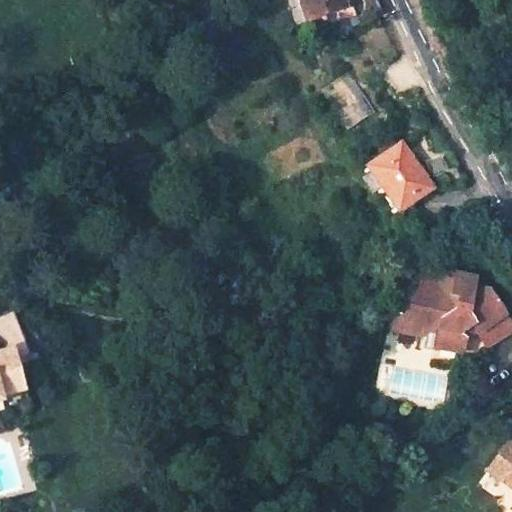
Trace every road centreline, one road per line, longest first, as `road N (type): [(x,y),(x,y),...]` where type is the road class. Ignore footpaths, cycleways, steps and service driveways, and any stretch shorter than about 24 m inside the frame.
road 1 (tertiary): [(395,0),(413,50),(478,150)]
road 2 (residential): [(478,150),(492,32),(482,0)]
